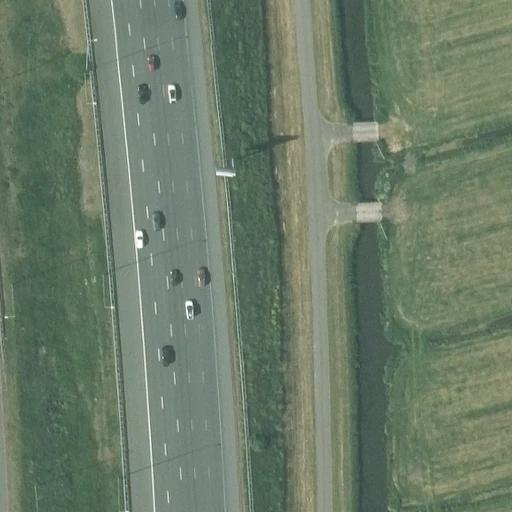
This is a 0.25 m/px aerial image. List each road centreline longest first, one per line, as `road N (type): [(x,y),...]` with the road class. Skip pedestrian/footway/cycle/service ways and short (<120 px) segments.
road 1 (motorway): [(188,511),(145,0)]
road 2 (unclassified): [(325,511),(301,0)]
